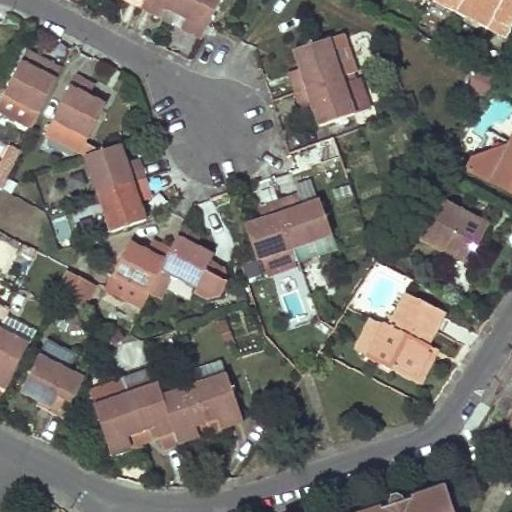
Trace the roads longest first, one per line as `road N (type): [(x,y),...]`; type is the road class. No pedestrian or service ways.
road 1 (residential): [(511,325),(425,445),(190,511)]
road 2 (residential): [(25,0),(155,67),(217,133)]
